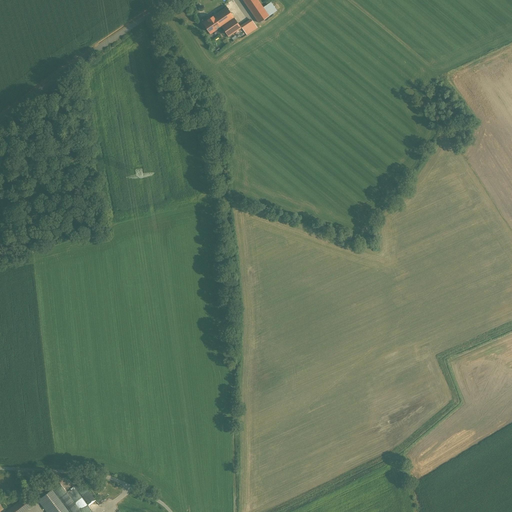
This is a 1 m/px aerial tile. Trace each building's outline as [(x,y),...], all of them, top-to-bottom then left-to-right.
[(258,0),(243,0),(259,23),(276,11),(271,3),(263,7),(258,0)] [(210,34),(221,26),(234,17),(226,7),(202,23),(210,34)] [(241,28),(234,17),(221,26),(228,37),(241,28)] [(257,28),(252,20),(242,27),(247,35),(257,28)] [(87,504),(95,499),(86,486),(78,492),(67,477),(60,482),(75,503),(83,497),(87,504)] [(68,511),(52,490),(38,500),(47,511),(68,511)] [(10,509),(12,511),(21,511),(33,504),(27,496),(10,509)]
